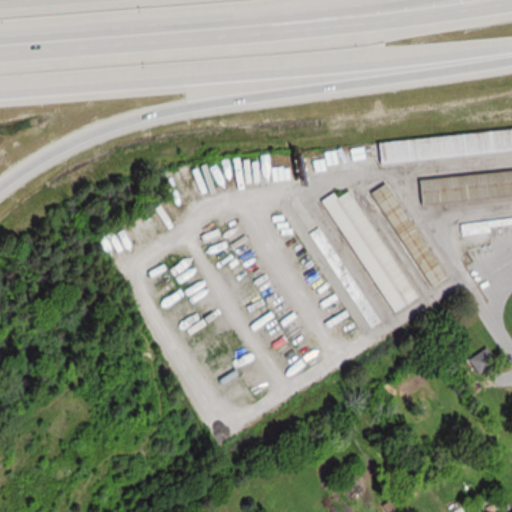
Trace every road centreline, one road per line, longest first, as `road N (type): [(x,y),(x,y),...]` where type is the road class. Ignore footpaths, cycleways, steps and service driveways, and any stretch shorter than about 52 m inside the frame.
road 1 (motorway): [(0,190),(68,147),(140,118),(511,53)]
road 2 (motorway): [(0,92),(511,47)]
road 3 (motorway): [(145,40),(372,26),(511,7)]
road 4 (motorway): [(145,40),(377,0)]
road 5 (motorway): [(0,50),(145,40)]
